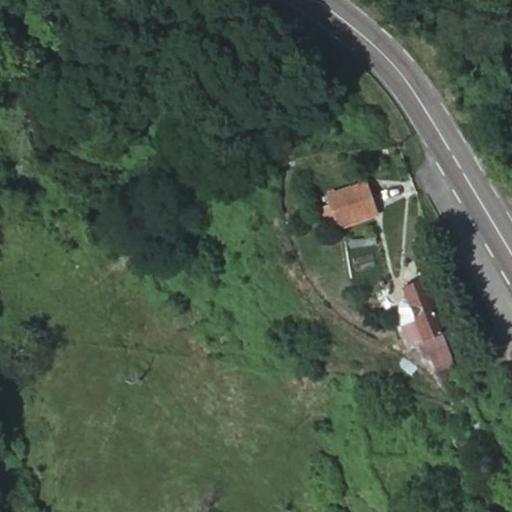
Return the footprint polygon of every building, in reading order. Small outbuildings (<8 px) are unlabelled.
[(39,48),(36,44),(35,43),(31,41),(27,39),(23,39),(19,40),(16,40),(13,42),(9,46),(6,51),(5,56),(5,60),(6,62),(9,69),(12,72),(13,73),(19,75),(22,77),(23,76),(28,75),(32,74),(36,71),(37,69),(39,67),(41,62),(42,60),(42,56),(41,52),(40,50),(39,48)] [(26,78),(22,77),(20,76),(16,77),(12,79),(9,83),(8,85),(7,87),(7,91),(8,92),(9,96),(12,99),(13,100),(16,101),(18,101),(20,101),(25,100),(29,98),(31,94),(32,90),(32,88),(31,84),(29,80),(27,79),(26,78)] [(343,195),(346,206),(351,221),(376,212),(367,188),(343,195)] [(344,224),(351,221),(346,206),(339,209),(344,224)] [(404,329),(411,345),(422,340),(442,332),(422,280),(402,287),(415,323),(404,329)] [(447,366),(454,363),(449,348),(442,332),(422,340),(431,364),(441,351),(447,366)] [(441,351),(431,364),(434,371),(447,366),(441,351)] [(454,363),(447,366),(449,372),(457,368),(454,363)] [(457,368),(449,372),(447,373),(455,390),(463,386),(457,368)] [(457,408),(446,413),(470,472),(481,467),(457,408)] [(314,443),(306,447),(313,462),(322,458),(314,443)]
